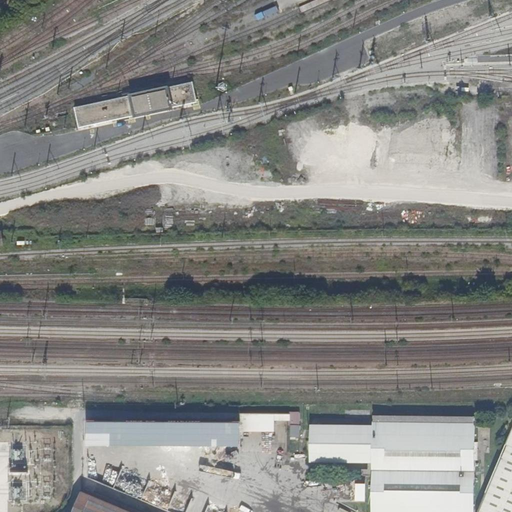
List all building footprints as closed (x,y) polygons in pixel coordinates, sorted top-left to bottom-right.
[(376,26),(372,18),(359,24),(363,33),(376,26)] [(351,28),(340,33),(343,39),(354,34),(351,28)] [(191,81),(73,108),(77,129),(196,102),(191,81)] [(251,427),(251,421),(299,421),(299,413),(238,413),(238,427),(251,427)] [(375,416),(375,427),(475,428),(475,418),(375,416)] [(289,436),(297,436),(298,425),(289,425),(289,436)] [(475,428),(375,427),(312,425),(311,461),(373,462),(372,511),(473,511),(474,460),(477,459),(477,452),(474,452),(475,428)] [(511,511),(511,425),(475,511),(511,511)] [(159,454),(171,455),(171,444),(160,444),(159,454)] [(33,460),(33,449),(20,449),(20,460),(33,460)] [(143,511),(85,487),(82,492),(129,511),(143,511)] [(129,511),(82,492),(73,511),(129,511)]
